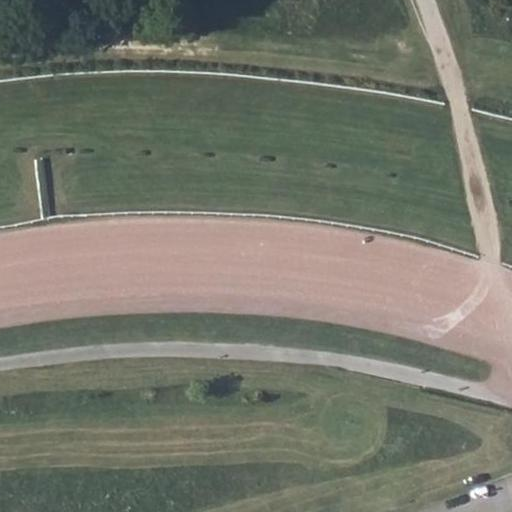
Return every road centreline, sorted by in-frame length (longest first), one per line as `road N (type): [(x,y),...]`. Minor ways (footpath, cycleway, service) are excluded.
road 1 (track): [(511,64),(329,40),(0,46)]
road 2 (track): [(511,346),(447,51),(424,0)]
